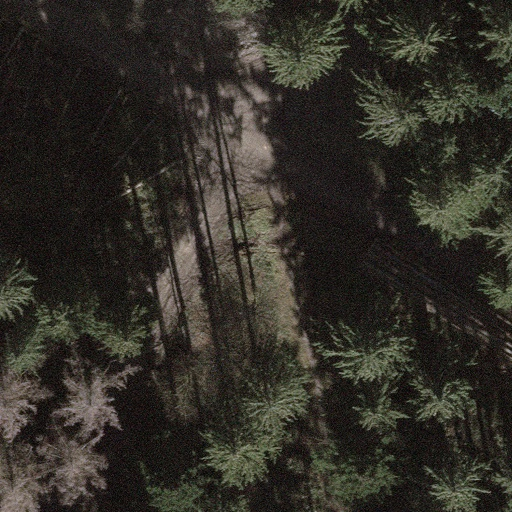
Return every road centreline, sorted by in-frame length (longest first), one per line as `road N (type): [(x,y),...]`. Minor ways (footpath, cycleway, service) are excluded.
road 1 (track): [(18,0),(511,277)]
road 2 (track): [(32,511),(259,134)]
road 3 (track): [(343,0),(433,230)]
road 4 (track): [(259,134),(336,0)]
